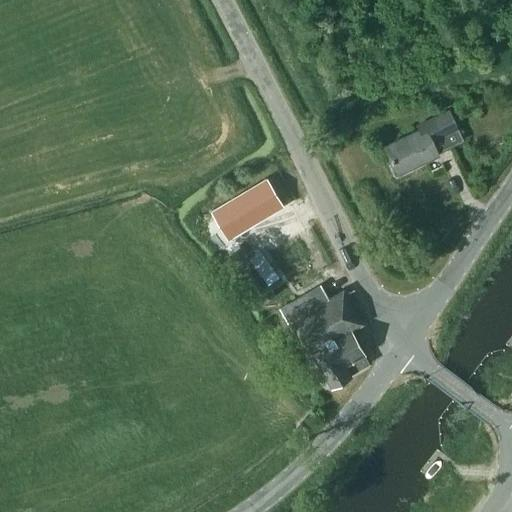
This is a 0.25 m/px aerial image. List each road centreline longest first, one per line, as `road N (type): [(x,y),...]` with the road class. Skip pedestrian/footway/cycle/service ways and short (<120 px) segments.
road 1 (tertiary): [(399,352),(222,0)]
road 2 (tertiary): [(247,511),(308,460),(399,352)]
road 3 (tertiary): [(399,352),(511,191)]
road 4 (unclassified): [(511,443),(399,352)]
